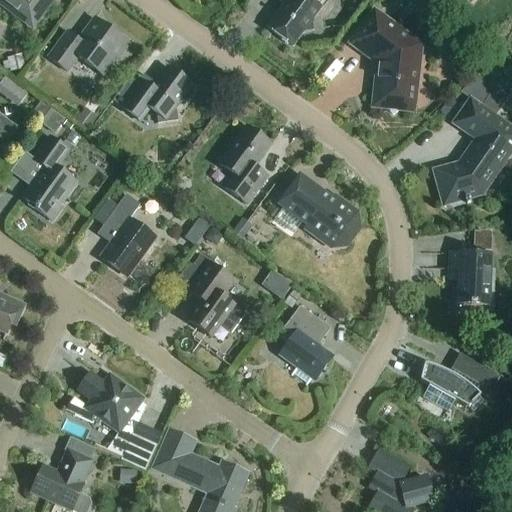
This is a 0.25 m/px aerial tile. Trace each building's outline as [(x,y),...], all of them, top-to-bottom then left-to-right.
[(0,0),(8,5),(5,8),(31,27),(51,0),(0,0)] [(275,0),(284,6),(267,29),(279,39),(281,43),(284,45),(289,46),(292,48),(303,34),(312,32),(311,23),(321,10),(307,0),(275,0)] [(385,0),(384,2),(397,10),(404,0),(385,0)] [(413,113),(419,56),(394,37),(399,32),(374,13),(350,46),(377,66),(373,108),(387,110),(392,116),(398,111),(413,113)] [(129,46),(94,20),(78,42),(66,34),(47,59),(67,74),(77,59),(102,78),(116,60),(118,61),(129,46)] [(6,60),(9,74),(24,71),(21,56),(6,60)] [(458,165),(432,173),(442,208),(448,207),(452,209),(465,206),(466,208),(469,207),(468,201),(481,198),(500,171),(506,162),(511,160),(511,130),(481,108),(504,75),(490,66),(459,94),(469,102),(452,126),(475,142),(458,165)] [(181,103),(190,89),(165,71),(148,95),(136,86),(119,109),(135,121),(145,108),(156,116),(157,126),(177,123),(174,104),(181,103)] [(8,101),(7,102),(17,110),(28,96),(25,94),(25,93),(18,88),(9,98),(8,101)] [(39,103),(28,118),(43,128),(54,114),(39,103)] [(85,111),(75,124),(87,132),(97,119),(85,111)] [(44,129),(54,136),(64,121),(54,114),(44,129)] [(0,151),(16,129),(0,117),(0,151)] [(270,147),(246,129),(219,166),(233,177),(224,190),(247,206),(267,179),(254,169),(270,147)] [(68,152),(49,139),(32,162),(44,170),(22,200),(35,209),(34,211),(52,223),(62,209),(59,208),(76,185),(55,170),(68,152)] [(345,212),(299,179),(279,206),(307,227),(304,231),(330,250),(346,248),(359,230),(357,215),(348,208),(345,212)] [(125,197),(109,220),(122,229),(110,246),(100,260),(127,279),(154,241),(128,222),(139,207),(125,197)] [(199,220),(193,228),(204,235),(209,228),(199,220)] [(242,220),(231,235),(240,242),(251,227),(242,220)] [(212,230),(205,241),(211,245),(218,244),(223,238),(212,230)] [(490,257),(449,256),(448,272),(458,272),(456,307),(469,308),(475,308),(488,309),(489,295),(493,295),(494,273),(490,273),(490,257)] [(233,283),(209,266),(199,258),(192,269),(201,276),(191,291),(204,300),(188,323),(210,339),(218,328),(231,337),(246,317),(221,299),(233,283)] [(283,305),(291,311),(300,298),(292,293),(283,305)] [(0,332),(6,336),(10,325),(15,327),(24,308),(4,299),(1,304),(0,303),(0,332)] [(330,331),(322,325),(299,309),(278,337),(288,344),(279,357),(297,369),(291,377),(306,388),(319,371),(322,370),(322,366),(323,365),(326,364),(326,361),(328,358),(316,349),(330,331)] [(500,378),(459,356),(448,376),(442,373),(437,371),(431,369),(423,367),(419,384),(428,389),(422,400),(448,415),(454,403),(467,411),(479,398),(475,394),(479,388),(491,394),(500,378)] [(143,402),(109,377),(101,387),(88,378),(78,391),(92,400),(86,408),(74,400),(64,413),(98,429),(101,424),(117,435),(116,438),(128,444),(120,462),(144,473),(156,448),(133,437),(146,408),(141,404),(143,402)] [(195,445),(168,433),(151,472),(207,496),(199,511),(234,511),(235,511),(232,510),(247,476),(221,465),(219,470),(189,457),(195,445)] [(89,500),(79,495),(83,486),(82,486),(92,463),(67,452),(56,474),(42,468),(30,495),(66,511),(88,511),(91,506),(89,500)] [(119,472),(118,486),(135,487),(136,473),(119,472)] [(511,493),(511,477),(508,475),(502,488),(511,493)] [(378,495),(369,510),(371,511),(407,511),(407,510),(431,503),(425,479),(400,486),(396,487),(377,477),(369,490),(378,495)] [(453,488),(442,507),(450,511),(483,511),(486,508),(453,488)]
